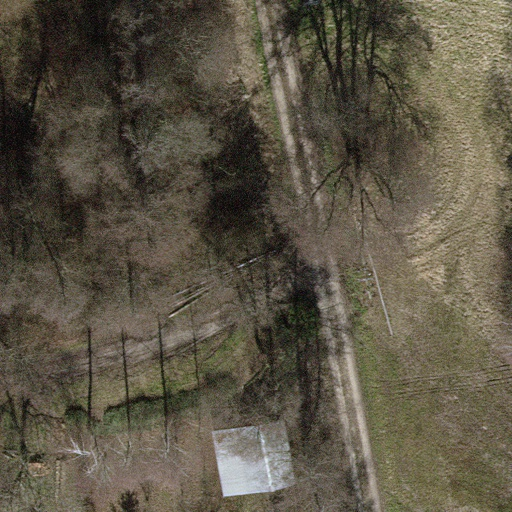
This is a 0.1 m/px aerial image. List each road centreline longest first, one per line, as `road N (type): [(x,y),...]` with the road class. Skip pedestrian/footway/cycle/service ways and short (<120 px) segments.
road 1 (track): [(278,0),(378,511)]
road 2 (track): [(336,280),(0,364)]
